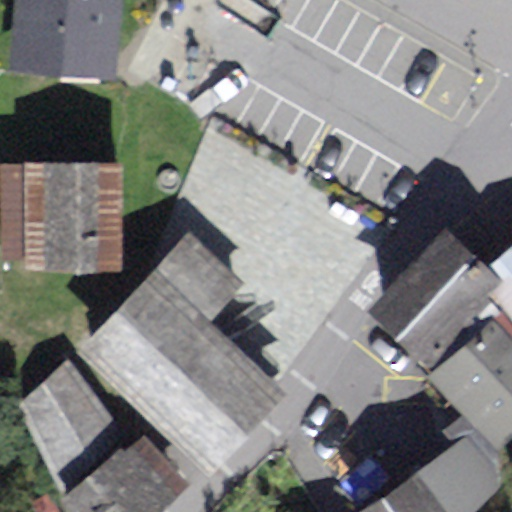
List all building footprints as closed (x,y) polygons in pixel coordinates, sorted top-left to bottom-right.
[(115,0),(13,0),(9,77),(112,82),(115,0)] [(125,161),(0,161),(0,275),(125,275),(125,161)] [(239,289),(190,243),(81,359),(194,466),(263,393),(198,331),(239,289)] [(511,270),(486,294),(444,249),(372,316),(497,451),(511,437),(511,270)] [(63,374),(13,410),(56,469),(105,434),(63,374)] [(465,511),(496,490),(459,440),(359,511),(465,511)] [(158,511),(184,491),(142,441),(64,507),(68,511),(158,511)]
